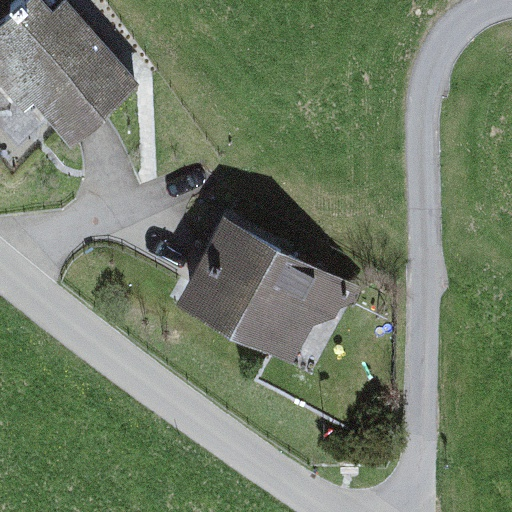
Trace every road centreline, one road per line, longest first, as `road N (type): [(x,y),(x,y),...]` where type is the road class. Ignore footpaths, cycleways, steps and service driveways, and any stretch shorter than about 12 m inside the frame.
road 1 (residential): [(495,0),(436,90),(443,288),(421,511)]
road 2 (residential): [(0,262),(330,511)]
